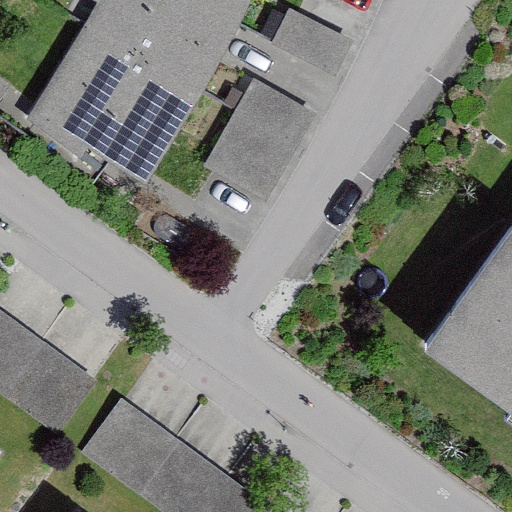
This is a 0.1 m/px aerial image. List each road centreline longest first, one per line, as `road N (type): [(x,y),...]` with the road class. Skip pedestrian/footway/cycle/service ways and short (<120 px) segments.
road 1 (residential): [(425,0),(364,130),(212,346)]
road 2 (residential): [(437,511),(212,346)]
road 3 (residential): [(212,346),(0,190)]
